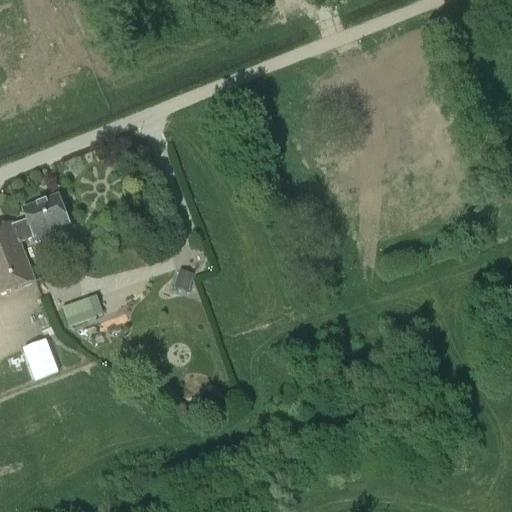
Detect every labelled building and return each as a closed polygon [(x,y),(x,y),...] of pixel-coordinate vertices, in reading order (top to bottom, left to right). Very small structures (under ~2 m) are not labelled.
[(384,105),(392,102),(396,114),(424,104),(418,88),(409,91),(398,62),(372,72),(384,105)] [(325,156),(338,187),(391,164),(378,134),(325,156)] [(21,246),(34,241),(37,240),(38,241),(69,229),(57,198),(23,211),(27,222),(10,229),(9,226),(0,229),(0,299),(36,285),(21,246)] [(194,277),(180,272),(175,289),(189,293),(194,277)] [(96,295),(60,309),(68,329),(104,315),(96,295)] [(46,343),(24,352),(36,384),(59,375),(46,343)]
